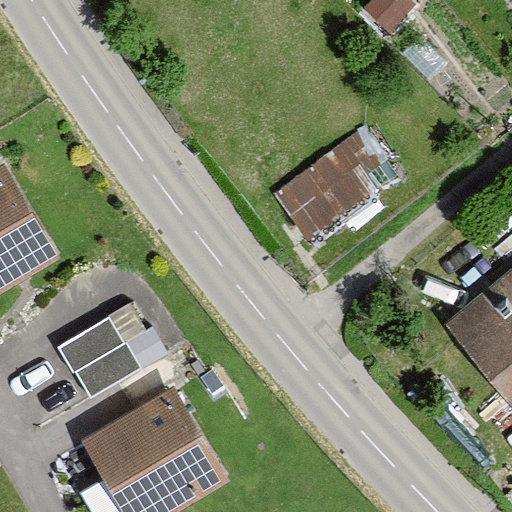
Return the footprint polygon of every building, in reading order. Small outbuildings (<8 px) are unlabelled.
[(276,180),(316,232),(406,163),(367,111),(276,180)] [(0,181),(0,283),(44,258),(0,181)] [(511,264),(434,335),(511,420),(511,264)] [(126,305),(51,351),(85,407),(160,361),(126,305)] [(165,391),(73,442),(111,511),(166,511),(216,484),(165,391)]
